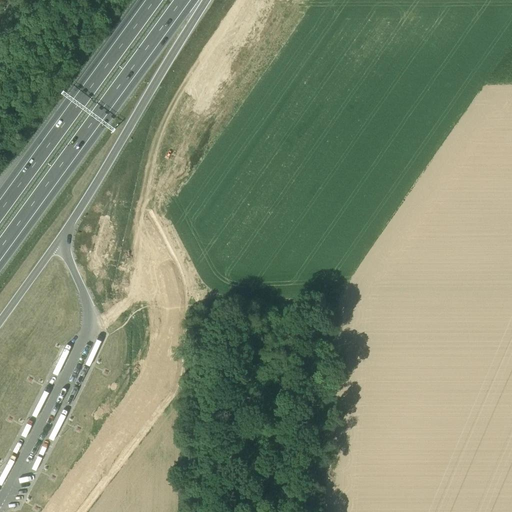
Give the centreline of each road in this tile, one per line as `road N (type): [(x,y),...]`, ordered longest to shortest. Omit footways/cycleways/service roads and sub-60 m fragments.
road 1 (track): [(242,0),(166,116),(145,194),(203,309)]
road 2 (motorway): [(0,254),(185,0)]
road 3 (motorway): [(150,0),(0,205)]
road 4 (motorway): [(77,213),(197,0)]
